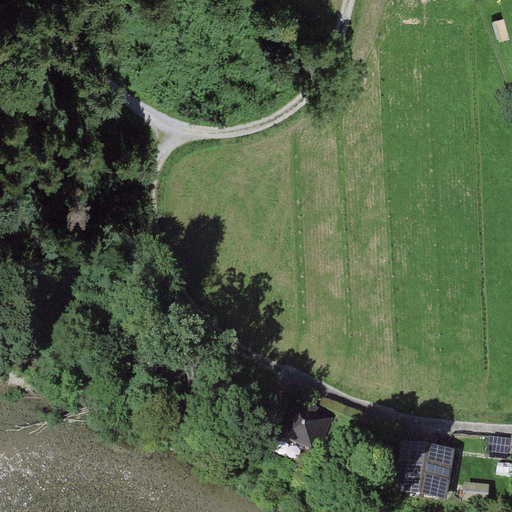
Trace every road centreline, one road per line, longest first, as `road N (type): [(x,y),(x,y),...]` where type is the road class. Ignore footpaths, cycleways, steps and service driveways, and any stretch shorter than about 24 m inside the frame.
road 1 (track): [(511,430),(396,420),(227,348),(172,279),(153,223),(148,183),(174,138)]
road 2 (track): [(174,138),(273,120),(313,81),(352,0)]
road 3 (track): [(0,26),(33,25),(174,138)]
